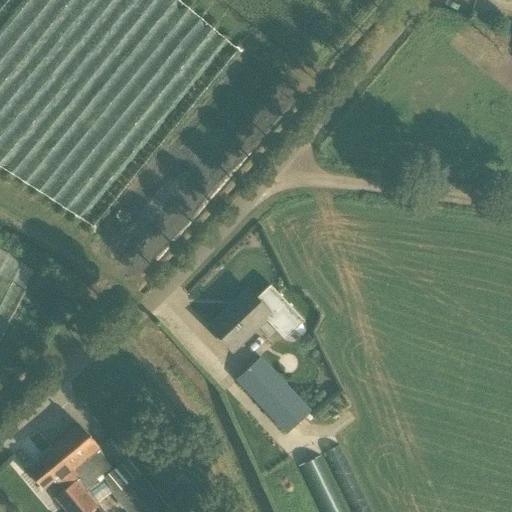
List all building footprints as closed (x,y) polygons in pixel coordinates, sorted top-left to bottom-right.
[(0,336),(28,293),(0,274),(0,336)] [(247,291),(209,327),(231,351),(269,315),(247,291)] [(98,322),(103,315),(95,310),(90,316),(98,322)] [(286,434),(310,412),(259,358),(236,379),(286,434)] [(110,467),(106,462),(98,447),(79,425),(53,447),(71,470),(87,488),(97,480),(96,479),(110,467)] [(63,491),(54,498),(65,511),(89,511),(96,507),(83,491),(87,488),(71,470),(53,447),(38,460),(40,463),(28,473),(41,489),(54,479),(63,491)] [(128,511),(170,511),(138,474),(115,494),(114,495),(128,511)]
